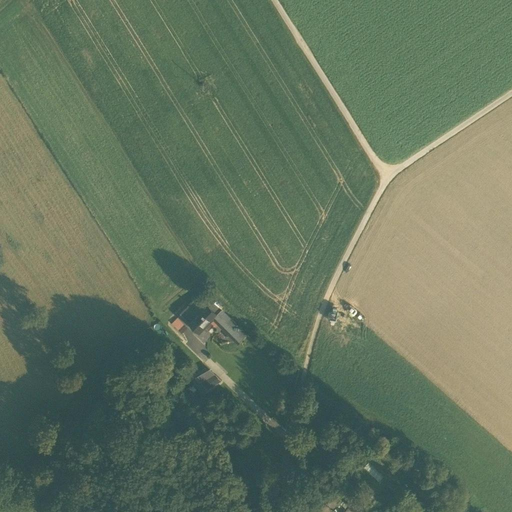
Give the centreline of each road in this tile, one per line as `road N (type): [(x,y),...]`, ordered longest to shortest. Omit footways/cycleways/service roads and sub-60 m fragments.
road 1 (unclassified): [(306,371),(321,304),(387,175),(511,92)]
road 2 (track): [(275,0),(387,175)]
road 3 (residential): [(295,511),(288,465),(306,371)]
